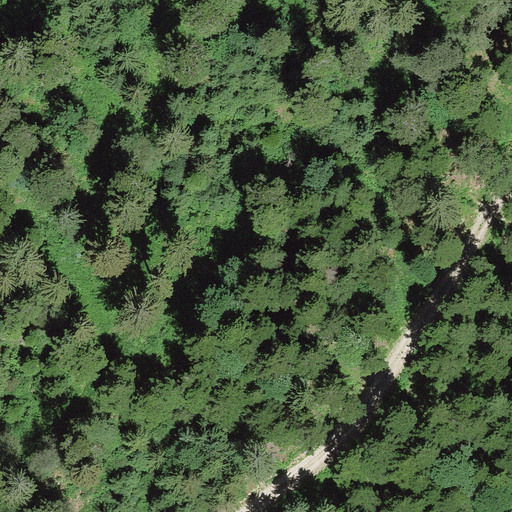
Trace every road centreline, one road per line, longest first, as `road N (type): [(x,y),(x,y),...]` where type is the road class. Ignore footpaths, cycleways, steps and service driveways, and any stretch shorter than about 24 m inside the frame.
road 1 (track): [(234,511),(341,426),(392,370),(511,180)]
road 2 (track): [(0,481),(88,387),(97,356),(97,328),(58,264),(0,255)]
